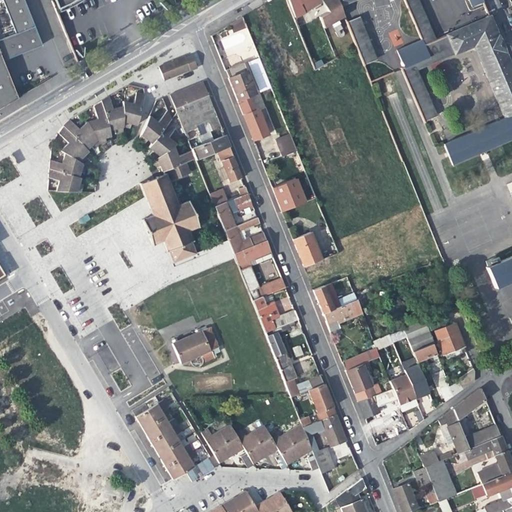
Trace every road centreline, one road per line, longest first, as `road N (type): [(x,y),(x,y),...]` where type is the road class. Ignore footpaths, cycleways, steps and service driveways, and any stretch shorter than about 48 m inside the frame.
road 1 (residential): [(190,20),(368,467)]
road 2 (residential): [(21,276),(168,507)]
road 3 (primary): [(190,20),(0,134)]
road 4 (residential): [(168,507),(236,477),(313,482),(323,500)]
road 5 (residential): [(486,376),(368,467)]
